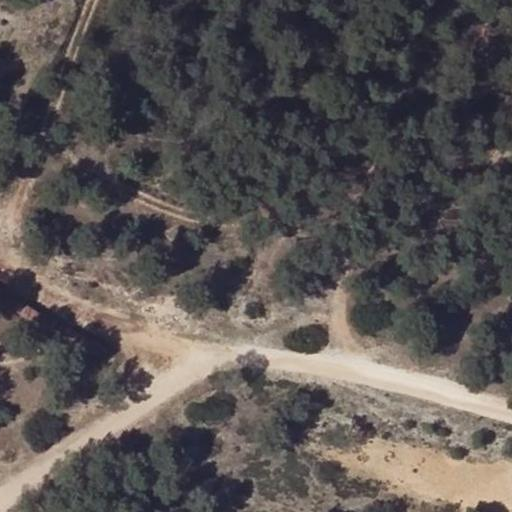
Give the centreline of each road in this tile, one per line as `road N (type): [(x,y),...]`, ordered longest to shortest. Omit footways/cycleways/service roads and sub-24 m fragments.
road 1 (track): [(511,409),(363,370),(83,322),(0,277)]
road 2 (track): [(0,506),(195,345)]
